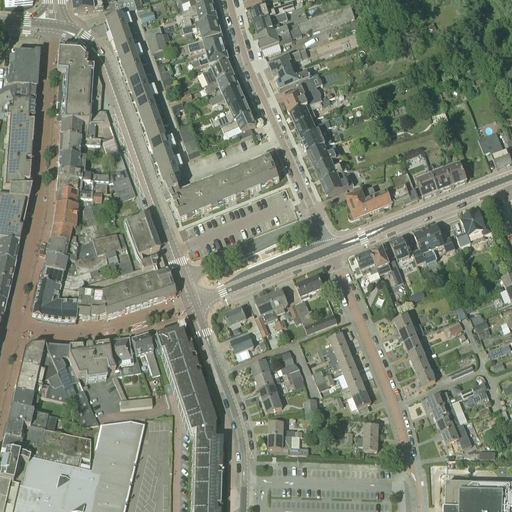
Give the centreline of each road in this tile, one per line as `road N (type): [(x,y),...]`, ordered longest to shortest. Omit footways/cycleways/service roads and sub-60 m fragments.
road 1 (residential): [(327,250),(227,0)]
road 2 (tertiary): [(182,275),(99,54)]
road 3 (residential): [(327,250),(412,469)]
road 4 (tertiary): [(243,511),(242,445),(194,302)]
road 5 (tertiary): [(194,302),(327,250)]
road 6 (tertiary): [(382,228),(503,180)]
